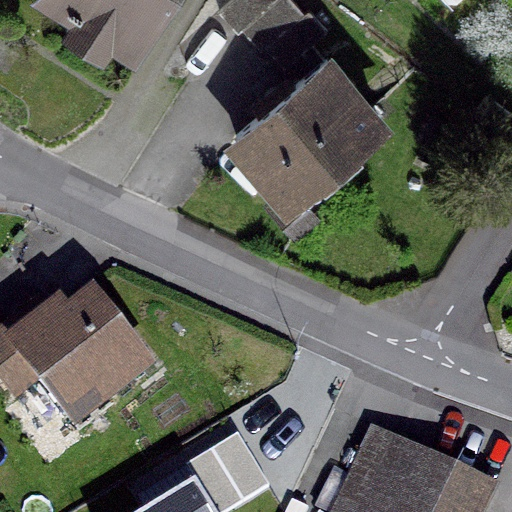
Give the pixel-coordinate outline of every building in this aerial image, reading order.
[(28,0),(154,54),(187,0),(28,0)] [(243,0),(225,18),(282,78),(320,41),(281,0),(243,0)] [(283,222),(380,139),(320,68),(222,151),(283,222)] [(143,370),(85,294),(2,356),(60,433),(143,370)] [(151,511),(228,511),(272,486),(251,452),(239,432),(186,464),(198,484),(153,511),(151,511)] [(473,511),(482,496),(370,442),(336,511),(473,511)]
